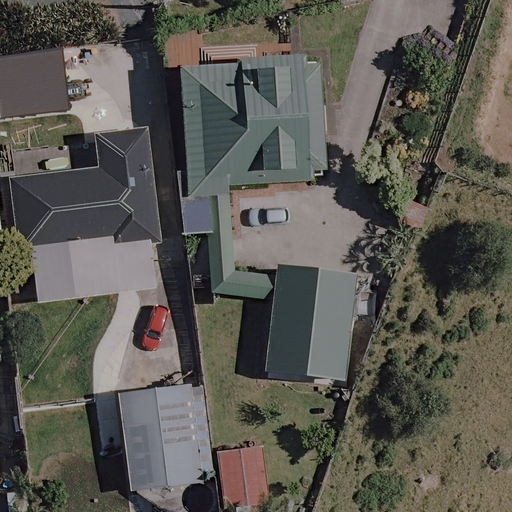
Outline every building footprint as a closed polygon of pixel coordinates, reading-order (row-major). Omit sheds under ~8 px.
[(313,185),(306,65),(173,73),(183,238),(227,235),(224,190),(313,185)] [(150,239),(138,132),(96,136),(100,174),(13,184),(21,253),(59,248),(65,304),(122,298),(116,243),(150,239)] [(345,279),(208,270),(206,299),(267,302),(262,378),(339,383),(345,279)] [(195,487),(185,392),(117,400),(127,495),(195,487)] [(223,511),(267,507),(261,451),(214,456),(219,511),(223,511)]
